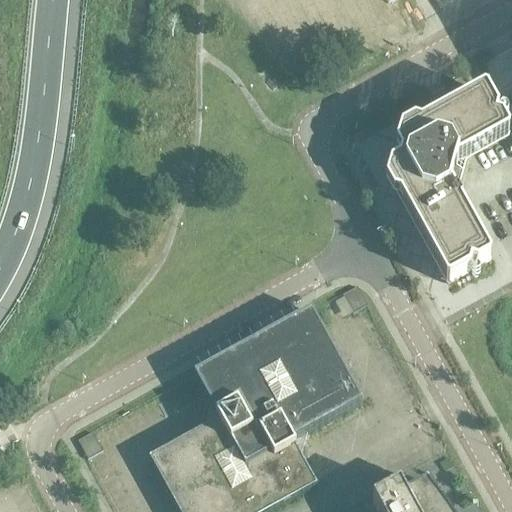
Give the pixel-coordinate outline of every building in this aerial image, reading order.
[(456,197),(466,162),(508,139),(509,135),(502,122),(497,121),(498,115),(487,95),(483,94),(419,129),(414,127),(401,134),(399,140),(398,144),(407,160),(405,167),(388,176),(387,180),(446,285),(449,286),(470,275),(471,269),(477,271),(490,264),(491,261),(456,197)] [(367,307),(357,289),(342,297),(352,316),(367,307)] [(292,445),(362,407),(311,314),(194,379),(218,423),(148,461),(176,511),(274,511),(317,489),(292,445)] [(103,453),(93,435),(78,443),(88,461),(103,453)] [(445,511),(442,508),(439,504),(436,500),(433,496),(430,492),(427,488),(405,500),(400,490),(372,505),(375,511),(445,511)]
